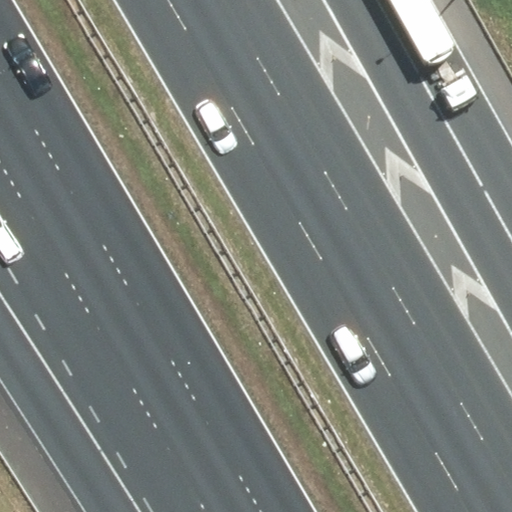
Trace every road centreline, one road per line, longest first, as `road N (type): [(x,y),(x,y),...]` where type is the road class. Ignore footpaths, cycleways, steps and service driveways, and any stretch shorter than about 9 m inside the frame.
road 1 (motorway): [(170,0),(474,511)]
road 2 (motorway): [(254,511),(0,74)]
road 3 (motorway): [(218,511),(0,226)]
road 4 (motorway): [(341,0),(511,309)]
